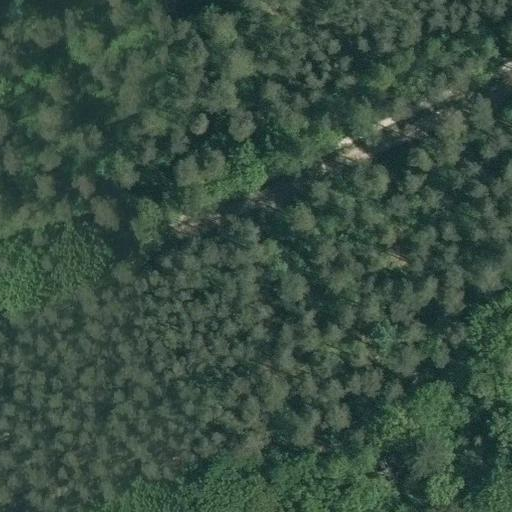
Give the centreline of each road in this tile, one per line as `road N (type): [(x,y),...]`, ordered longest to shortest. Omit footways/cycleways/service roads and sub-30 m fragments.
road 1 (track): [(0,320),(268,198)]
road 2 (track): [(268,198),(263,471)]
road 3 (track): [(268,198),(511,83)]
road 4 (track): [(130,511),(263,471)]
